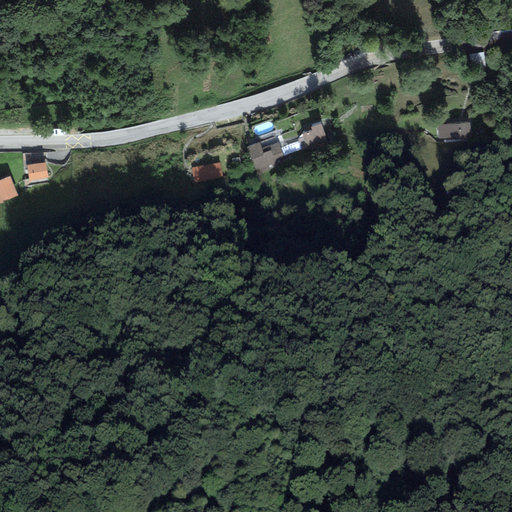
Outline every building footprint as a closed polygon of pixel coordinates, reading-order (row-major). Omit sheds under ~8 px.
[(469,120),(437,123),(438,137),(470,135),(469,120)] [(312,128),(303,131),(304,136),(308,148),(309,150),(328,144),(321,121),(311,124),(312,128)] [(259,142),(261,148),(278,142),(276,136),(259,142)] [(308,148),(304,136),(298,137),(301,150),(308,148)] [(259,142),(247,146),(258,175),(286,165),(278,142),(261,148),(259,142)] [(46,160),(26,163),(29,180),(48,177),(46,160)] [(219,161),(192,167),(195,182),(222,177),(219,161)] [(10,173),(0,176),(0,201),(18,194),(10,173)]
